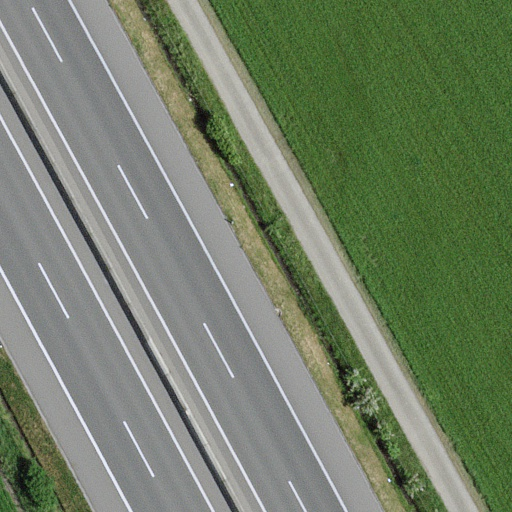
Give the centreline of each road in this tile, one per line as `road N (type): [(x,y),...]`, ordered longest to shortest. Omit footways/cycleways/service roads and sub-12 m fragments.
road 1 (motorway): [(293,511),(21,0)]
road 2 (motorway): [(0,213),(158,511)]
